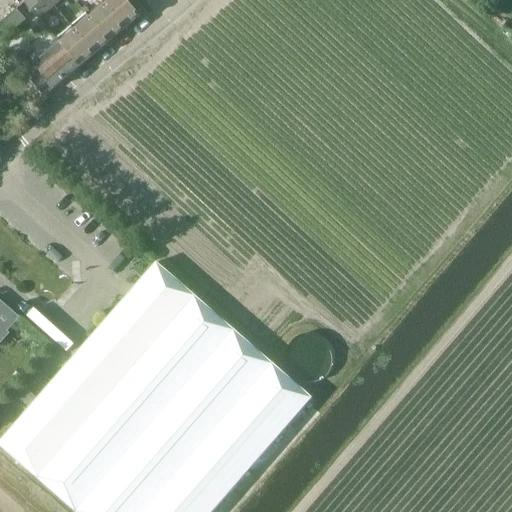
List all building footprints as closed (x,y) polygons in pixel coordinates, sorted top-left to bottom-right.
[(39,18),(60,0),(26,0),(25,1),(39,18)] [(132,0),(105,0),(102,3),(123,29),(140,15),(137,12),(140,10),(132,0)] [(511,0),(502,0),(496,7),(506,16),(511,8),(511,0)] [(102,3),(88,15),(109,41),(123,29),(102,3)] [(87,14),(72,26),(95,54),(109,41),(88,15),(87,14)] [(72,26),(57,39),(79,67),(95,54),(72,26)] [(79,67),(57,39),(51,44),(54,48),(36,63),(32,59),(24,66),(35,78),(32,80),(45,95),(79,67)] [(157,262),(143,278),(0,442),(0,446),(75,511),(212,511),(312,398),(157,262)] [(36,321),(72,352),(78,345),(41,314),(36,321)] [(309,334),(304,335),(299,337),(295,340),(291,343),(289,348),(287,352),(286,357),(286,362),(288,367),(290,372),(293,376),(298,379),(302,381),(307,382),(312,382),(317,381),(322,380),(326,377),(329,373),(332,369),(334,364),(335,359),(334,354),(333,349),(330,345),(327,341),(323,338),(319,335),(314,334),(309,334)]
